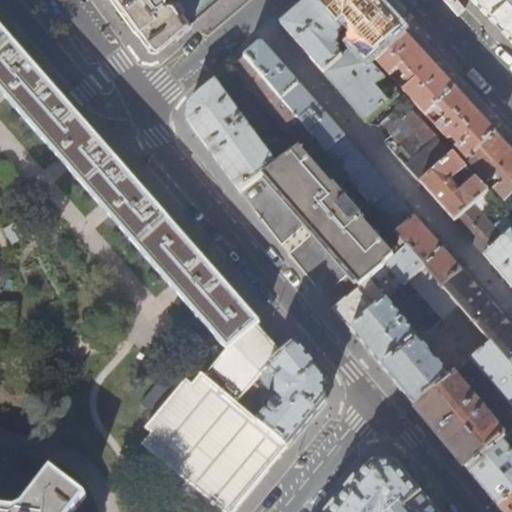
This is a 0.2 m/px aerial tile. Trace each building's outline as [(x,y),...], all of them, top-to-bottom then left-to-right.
[(152,51),(160,52),(192,24),(176,2),(168,1),(167,0),(115,0),(139,32),(152,51)] [(312,0),(312,1),(336,28),(341,24),(358,41),(353,46),(355,49),(368,62),(373,58),(403,31),(380,6),(374,0),(312,0)] [(511,0),(477,0),(494,17),(511,36),(511,0)] [(349,42),(336,28),(312,1),(298,13),(282,26),(312,60),(343,95),(367,123),(399,96),(368,62),(355,49),(343,60),(334,49),(338,46),(339,43),(338,38),(345,46),(349,42)] [(228,352),(257,326),(259,324),(221,280),(168,220),(121,167),(78,117),(42,76),(5,34),(0,28),(0,89),(6,97),(60,158),(70,170),(100,205),(110,216),(170,286),(180,297),(228,352)] [(403,31),(373,58),(391,78),(399,70),(412,85),(404,92),(427,117),(434,110),(438,115),(442,111),(448,118),(437,128),(447,139),(450,139),(458,148),(456,150),(467,162),(497,134),(477,112),(436,68),(403,31)] [(256,48),(246,57),(283,101),(300,86),(288,72),(264,45),(260,45),(256,48)] [(283,101),(246,57),(224,76),(189,105),(187,120),(213,155),(240,193),(263,177),(314,138),(283,101)] [(332,123),(300,86),(283,101),(314,138),(327,153),(345,138),(332,123)] [(511,149),(497,134),(467,162),(487,183),(487,182),(488,182),(488,181),(495,180),(497,178),(501,182),(493,189),(505,203),(511,196),(511,149)] [(396,236),(327,153),(314,138),(263,177),(277,193),(312,233),(349,275),(360,288),(360,289),(407,248),(396,236)] [(355,149),(345,138),(327,153),(396,236),(416,218),(404,204),(368,164),(355,149)] [(406,167),(420,183),(452,156),(437,141),(406,167)] [(452,156),(420,183),(437,203),(455,223),(488,193),(471,174),(463,181),(469,186),(461,192),(452,182),(466,169),(463,166),(453,155),(452,156)] [(488,193),(455,223),(468,238),(484,256),(511,233),(511,231),(511,219),(501,207),(488,193)] [(438,244),(416,218),(396,236),(407,248),(425,269),(444,290),(462,273),(438,244)] [(511,234),(511,233),(484,256),(500,274),(511,287),(511,234)] [(352,330),(425,269),(407,248),(360,289),(335,310),(344,321),(352,330)] [(458,308),(444,290),(425,269),(352,330),(369,352),(384,370),(428,333),(423,327),(414,335),(391,307),(410,290),(409,289),(412,287),(442,322),(458,308)] [(511,328),(494,308),(462,273),(444,290),(458,308),(491,346),(509,366),(511,362),(511,328)] [(458,308),(442,322),(437,326),(464,357),(455,365),(455,366),(446,374),(432,357),(435,355),(439,334),(434,328),(428,333),(384,370),(401,390),(416,408),(491,346),(458,308)] [(257,326),(228,352),(204,380),(201,377),(191,388),(186,384),(185,384),(182,381),(177,387),(173,383),(168,389),(160,382),(140,406),(148,413),(143,418),(148,422),(143,428),(147,431),(153,437),(144,448),(159,461),(154,467),(209,511),(235,511),(275,464),(289,448),(258,423),(250,416),(237,405),(259,378),(284,356),(257,326)] [(305,427),(326,403),(326,378),(315,365),(298,344),(284,356),(259,378),(237,405),(250,416),(259,406),(249,400),(261,384),(266,388),(279,388),(279,395),(280,397),(258,423),(289,448),(305,427)] [(511,369),(509,366),(491,346),(416,408),(442,439),(467,470),(502,441),(505,439),(462,387),(481,371),(511,406),(511,369)] [(511,511),(511,453),(502,441),(467,470),(483,489),(502,511),(511,511)] [(404,510),(423,495),(408,476),(397,464),(372,464),(346,496),(332,511),(393,511),(401,506),(404,510)] [(72,511),(85,496),(50,470),(24,505),(17,509),(0,506),(0,511),(72,511)] [(437,511),(423,495),(404,510),(401,506),(393,511),(437,511)]
